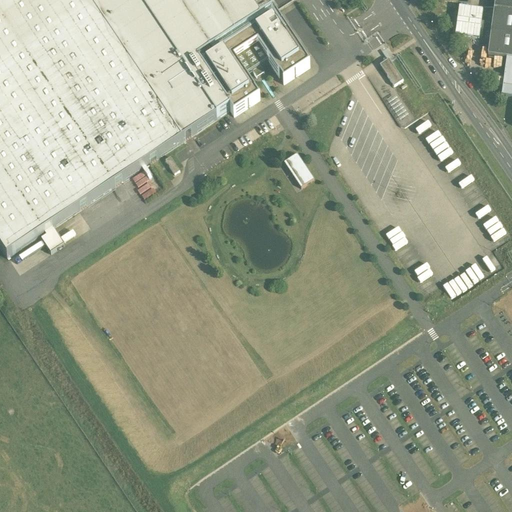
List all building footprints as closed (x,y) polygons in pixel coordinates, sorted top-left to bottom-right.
[(261,23),(245,0),(0,0),(0,251),(8,263),(45,238),(53,232),(230,114),(234,120),(260,103),(245,80),(253,75),(256,81),(264,76),(261,70),(268,64),(284,87),(310,69),(273,14),(261,23)] [(426,0),(439,16),(454,3),(451,0),(426,0)] [(511,0),(494,0),(487,58),(506,61),(511,61),(511,0)] [(511,61),(506,61),(501,98),(511,99),(511,61)] [(390,63),(381,69),(394,89),(403,83),(390,63)] [(314,182),(297,157),(284,165),(301,191),(314,182)] [(180,175),(170,161),(165,164),(175,178),(180,175)] [(64,249),(53,232),(45,238),(47,240),(42,243),(51,258),(64,249)]
